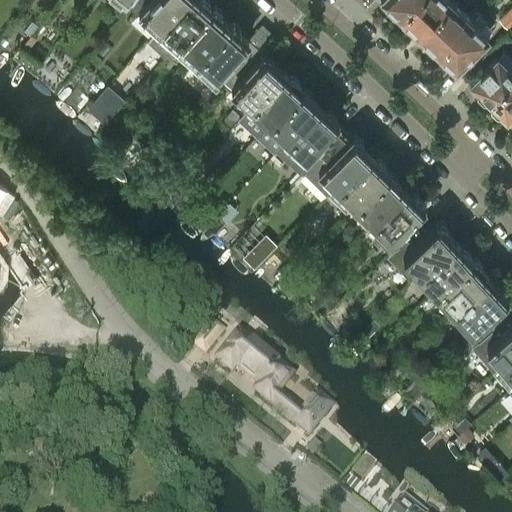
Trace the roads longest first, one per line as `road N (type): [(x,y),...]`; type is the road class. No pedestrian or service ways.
road 1 (residential): [(342,511),(132,341),(0,169)]
road 2 (residential): [(275,0),(456,172)]
road 3 (residential): [(475,153),(315,0)]
